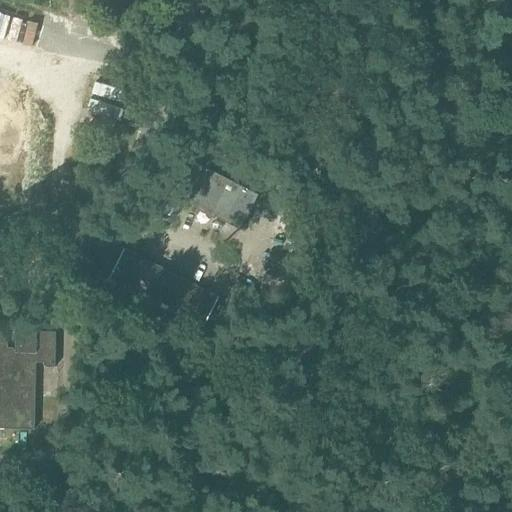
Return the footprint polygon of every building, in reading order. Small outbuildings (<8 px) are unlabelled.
[(0,64),(10,152),(0,152),(0,207),(2,207),(3,216),(58,210),(52,159),(64,157),(52,50),(41,52),(37,10),(0,14),(0,64)] [(103,179),(111,163),(102,159),(94,175),(103,179)] [(239,229),(257,194),(188,159),(170,194),(239,229)] [(214,305),(200,298),(120,257),(108,279),(202,328),(214,305)] [(236,281),(231,291),(243,297),(248,287),(236,281)] [(226,331),(243,297),(231,291),(214,325),(226,331)] [(0,428),(34,430),(36,363),(44,363),(45,365),(46,367),(50,368),(55,367),(56,332),(16,331),(15,350),(8,350),(8,344),(7,341),(3,340),(0,339),(0,428)] [(39,488),(63,488),(63,467),(39,467),(39,488)]
